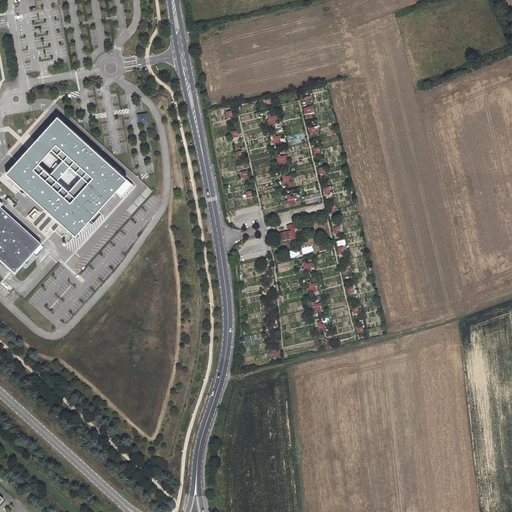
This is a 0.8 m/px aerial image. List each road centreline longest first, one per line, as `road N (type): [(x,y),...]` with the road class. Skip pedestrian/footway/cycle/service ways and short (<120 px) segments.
road 1 (tertiary): [(173,0),(228,315),(196,468)]
road 2 (unclassified): [(0,392),(131,511)]
